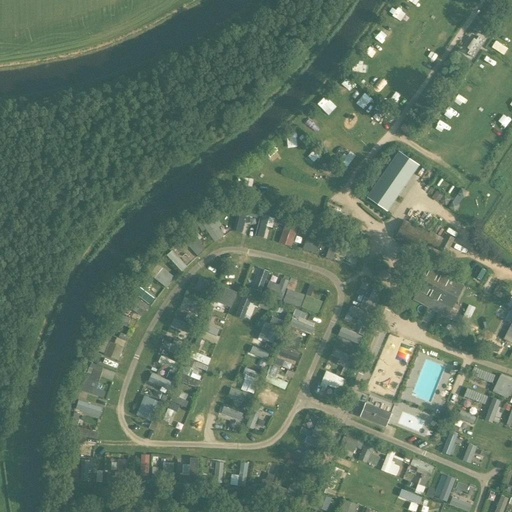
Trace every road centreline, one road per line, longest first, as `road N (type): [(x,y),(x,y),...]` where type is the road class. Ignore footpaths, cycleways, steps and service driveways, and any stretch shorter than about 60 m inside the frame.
road 1 (track): [(477,511),(485,479),(300,398),(271,441),(145,441),(121,421),(142,342),(168,297),(215,253),(241,245),(332,276),(339,302)]
road 2 (track): [(340,418),(384,321),(511,373)]
road 3 (track): [(511,272),(473,254),(455,224),(411,193),(385,237)]
road 4 (unknown): [(386,129),(481,0)]
